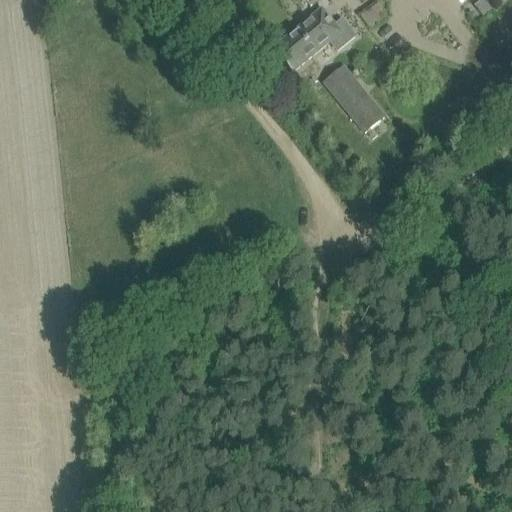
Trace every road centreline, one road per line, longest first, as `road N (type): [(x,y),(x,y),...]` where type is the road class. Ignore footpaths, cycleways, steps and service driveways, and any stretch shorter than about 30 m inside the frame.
road 1 (track): [(334,253),(308,178),(161,0)]
road 2 (track): [(334,253),(421,214),(511,142)]
road 3 (track): [(309,511),(318,369)]
